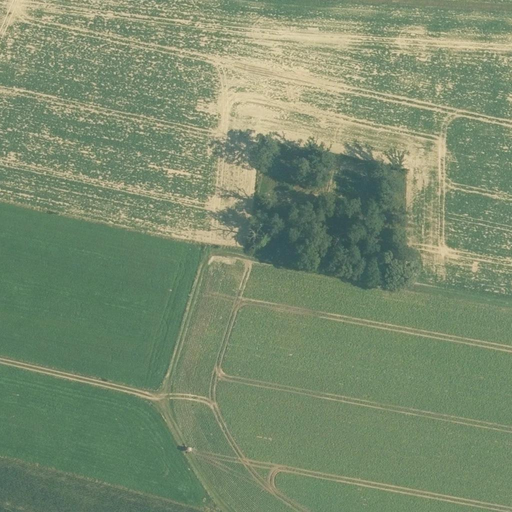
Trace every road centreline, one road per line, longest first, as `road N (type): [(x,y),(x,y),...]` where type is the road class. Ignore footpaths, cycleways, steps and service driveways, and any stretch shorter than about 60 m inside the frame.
road 1 (track): [(0,359),(170,396),(219,252),(229,250),(511,302)]
road 2 (track): [(369,0),(511,8)]
